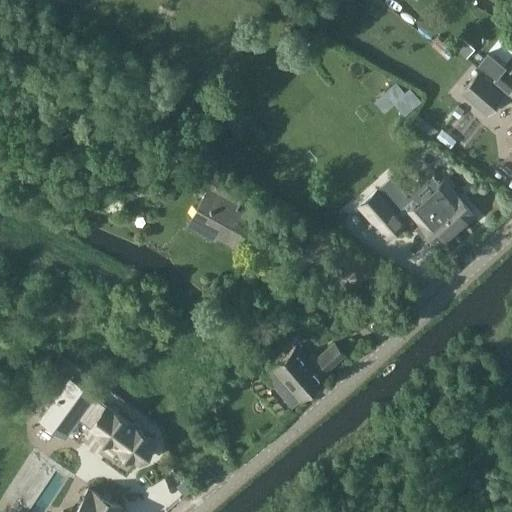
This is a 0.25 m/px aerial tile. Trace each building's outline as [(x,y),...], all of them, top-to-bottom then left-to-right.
[(432,46),(447,58),(447,59),(454,51),(438,37),(431,45),(432,46)] [(462,38),(454,47),(466,58),(475,48),(462,38)] [(506,69),(489,55),(488,54),(488,55),(478,66),(496,81),(506,69)] [(476,74),(471,71),(465,78),(469,82),(461,91),(487,115),(505,94),(478,71),(476,74)] [(396,80),(383,91),(392,101),(404,115),(421,100),(410,86),(405,91),(396,80)] [(430,140),(438,130),(417,113),(410,123),(430,140)] [(237,246),(253,218),(236,208),(246,191),(182,156),(174,170),(208,188),(190,219),(237,246)] [(436,187),(428,177),(422,177),(410,188),(410,193),(418,203),(409,210),(438,244),(473,213),(444,180),(436,187)] [(386,236),(404,221),(376,190),(359,205),(386,236)] [(363,324),(380,308),(370,296),(352,312),(363,324)] [(319,337),(325,330),(319,325),(313,331),(319,337)] [(283,357),(272,367),(301,399),(316,385),(313,381),(344,353),(333,341),(310,363),(303,355),(295,346),(283,357)] [(70,378),(41,417),(42,417),(65,434),(78,416),(140,460),(143,456),(147,460),(157,446),(152,443),(155,440),(141,429),(144,425),(135,419),(132,423),(119,414),(123,409),(114,403),(110,407),(71,379),(70,378)] [(197,411),(196,411),(195,411),(194,411),(194,412),(193,412),(193,413),(192,413),(192,414),(191,414),(191,415),(191,416),(191,417),(190,417),(190,418),(191,419),(191,420),(191,421),(192,421),(192,422),(193,422),(193,423),(194,423),(194,424),(195,424),(196,424),(197,424),(198,424),(199,424),(200,424),(200,423),(201,423),(202,423),(202,422),(203,422),(203,421),(203,420),(204,420),(204,419),(204,418),(204,417),(204,416),(204,415),(203,415),(203,414),(203,413),(202,413),(202,412),(201,412),(200,412),(200,411),(199,411),(198,411),(197,411)] [(88,488),(75,511),(123,511),(126,508),(112,501),(114,496),(105,490),(102,495),(88,488)]
